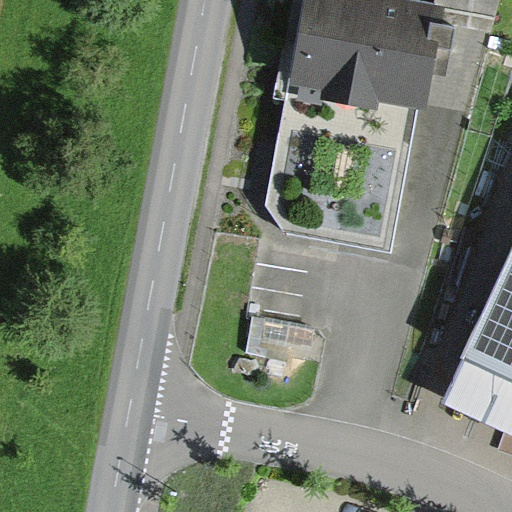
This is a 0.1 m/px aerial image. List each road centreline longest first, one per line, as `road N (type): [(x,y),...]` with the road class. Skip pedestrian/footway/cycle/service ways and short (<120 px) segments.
road 1 (tertiary): [(209,0),(131,425)]
road 2 (residential): [(511,511),(351,450),(131,425)]
